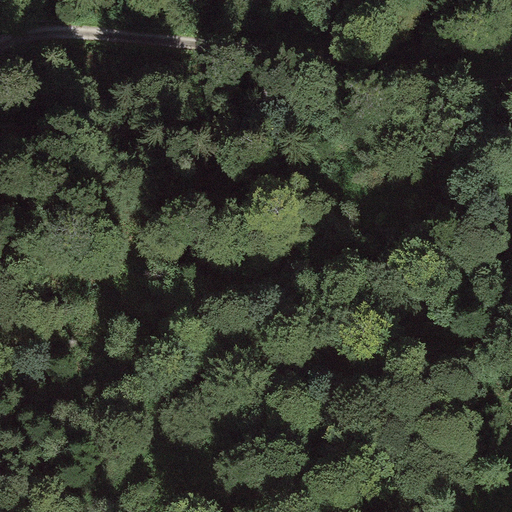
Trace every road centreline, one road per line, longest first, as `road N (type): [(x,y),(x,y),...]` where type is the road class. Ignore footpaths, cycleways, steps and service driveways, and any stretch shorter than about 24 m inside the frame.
road 1 (track): [(0,43),(64,30),(106,33),(442,80),(511,81)]
road 2 (track): [(276,511),(298,462),(337,414),(511,243)]
